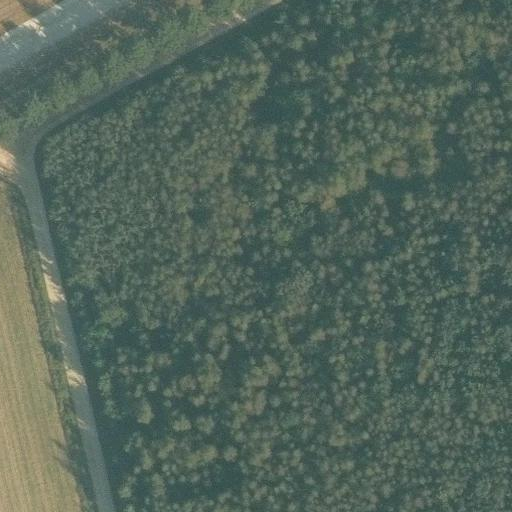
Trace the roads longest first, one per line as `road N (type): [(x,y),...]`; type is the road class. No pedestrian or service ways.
road 1 (track): [(17,143),(104,511)]
road 2 (track): [(29,138),(266,0)]
